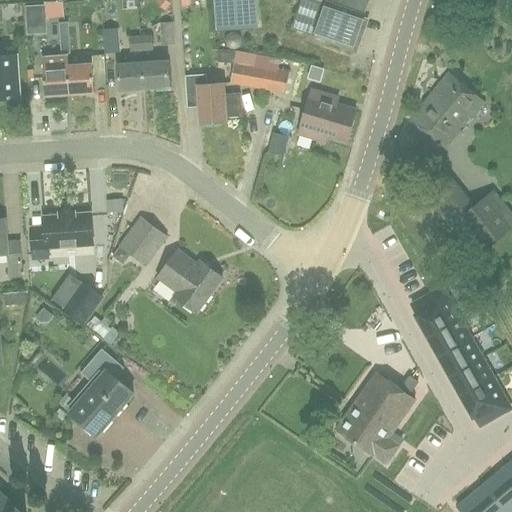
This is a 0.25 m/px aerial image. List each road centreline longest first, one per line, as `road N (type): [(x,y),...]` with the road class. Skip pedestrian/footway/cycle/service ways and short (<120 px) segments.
road 1 (residential): [(320,277),(168,154),(137,145),(0,155)]
road 2 (residential): [(344,240),(378,268),(474,449),(434,492)]
road 3 (tertiary): [(137,511),(299,314),(320,277)]
road 4 (tertiary): [(344,240),(416,0)]
